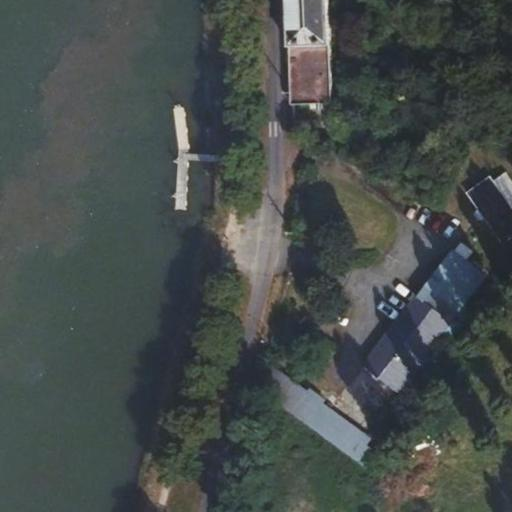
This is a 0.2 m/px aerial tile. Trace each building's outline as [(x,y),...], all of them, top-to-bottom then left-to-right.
[(295,105),(333,103),(330,45),(331,45),(328,0),(287,0),(289,47),(293,47),(295,105)] [(405,97),(376,110),(387,132),(415,117),(405,97)] [(511,204),(491,175),(467,193),(504,244),(511,238),(511,204)] [(458,253),(369,369),(402,394),(491,278),(458,253)] [(267,360),(259,390),(293,415),(310,392),(267,360)] [(310,392),(293,415),(308,425),(325,402),(327,400),(311,388),(310,392)] [(308,425),(340,448),(356,426),(325,402),(308,425)]
